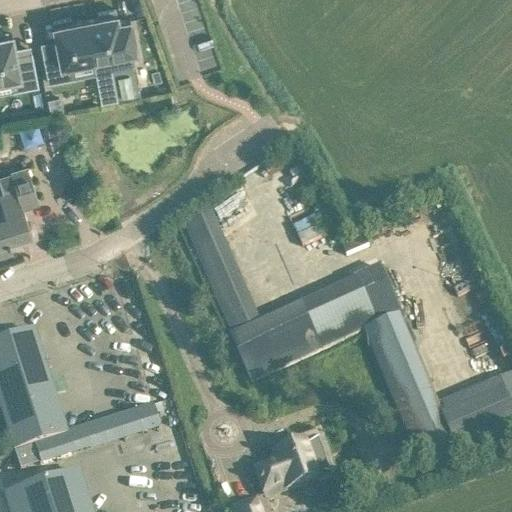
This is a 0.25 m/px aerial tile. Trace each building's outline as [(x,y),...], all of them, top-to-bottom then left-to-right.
[(94,73),(95,73),(101,102),(117,99),(109,55),(136,50),(129,18),(118,20),(115,8),(97,11),(98,16),(85,19),(92,58),(91,58),(94,73)] [(92,58),(85,19),(71,21),(70,17),(53,20),(53,25),(57,44),(41,48),(48,82),(73,77),(70,62),(91,58),(92,58)] [(0,79),(11,78),(14,90),(38,85),(31,49),(15,52),(11,33),(7,34),(6,30),(7,30),(7,29),(0,30),(0,79)] [(0,151),(8,152),(9,131),(0,130),(0,151)] [(0,256),(13,252),(10,243),(16,241),(15,239),(31,234),(23,206),(39,201),(26,164),(9,170),(16,189),(3,193),(7,207),(4,209),(6,215),(0,216),(0,256)] [(210,210),(184,228),(252,384),(364,332),(402,315),(381,268),(357,279),(357,281),(262,325),(210,210)] [(372,330),(412,456),(448,445),(439,414),(443,413),(412,317),(372,330)] [(0,343),(0,412),(13,453),(33,447),(66,436),(65,434),(39,352),(33,333),(0,343)] [(511,379),(446,404),(461,445),(511,426),(511,379)] [(67,436),(33,447),(40,467),(74,456),(67,436)] [(230,511),(270,511),(266,501),(331,478),(316,436),(304,440),(305,443),(268,456),(272,467),(252,474),(261,500),(230,511)] [(90,511),(78,474),(4,498),(5,503),(8,511),(90,511)]
